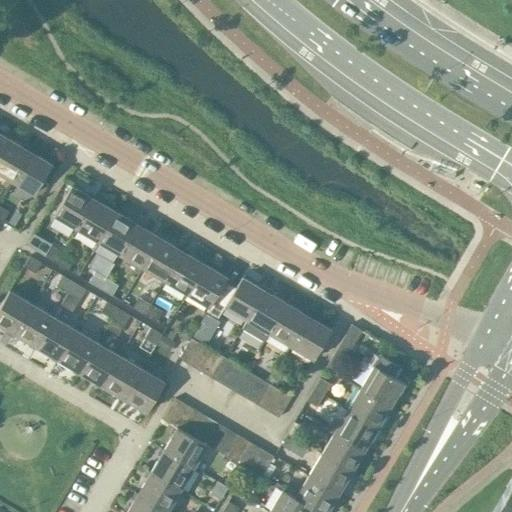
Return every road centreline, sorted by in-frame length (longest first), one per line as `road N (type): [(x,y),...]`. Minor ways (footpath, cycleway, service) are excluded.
road 1 (residential): [(482,338),(329,274),(0,81)]
road 2 (secondary): [(274,0),(379,82),(511,167)]
road 3 (residential): [(0,354),(136,436),(91,511)]
road 4 (secondary): [(511,107),(345,0)]
